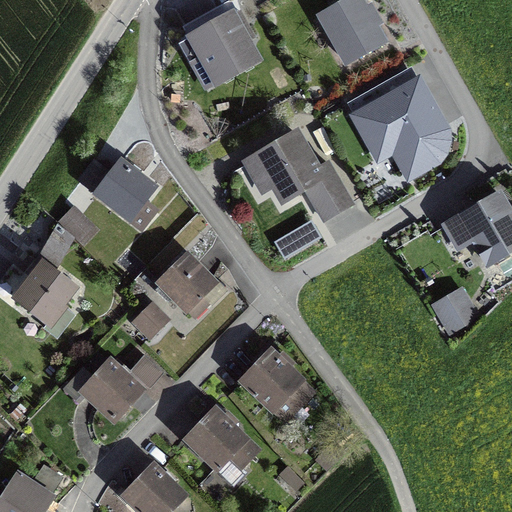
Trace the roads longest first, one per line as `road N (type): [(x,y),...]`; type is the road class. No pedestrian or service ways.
road 1 (residential): [(273,296),(475,169),(479,131),(405,0)]
road 2 (residential): [(273,296),(159,140),(148,92),(151,0)]
road 3 (residential): [(273,296),(96,478),(82,511)]
road 4 (residential): [(410,511),(374,432),(273,296)]
road 5 (tertiary): [(130,0),(0,198)]
